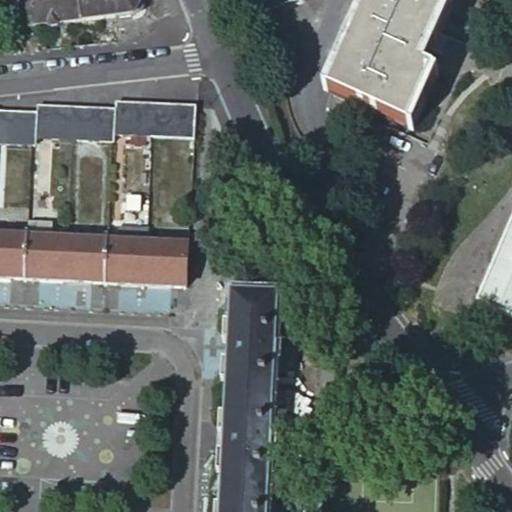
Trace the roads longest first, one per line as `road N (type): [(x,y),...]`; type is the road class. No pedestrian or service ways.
road 1 (residential): [(441,396),(280,184),(217,54)]
road 2 (unclassified): [(181,511),(190,375),(184,351),(166,338),(0,329)]
road 3 (unclassified): [(217,54),(0,78)]
road 4 (residential): [(511,500),(441,396)]
